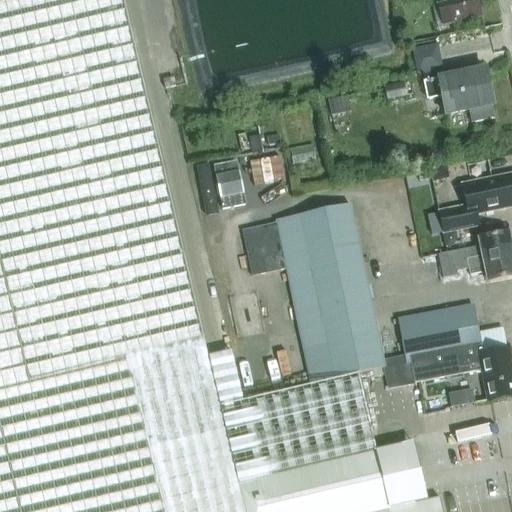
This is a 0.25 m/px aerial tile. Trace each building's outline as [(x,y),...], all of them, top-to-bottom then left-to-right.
[(442,511),(439,497),(414,503),(407,471),(402,444),(375,449),(370,426),(358,377),(248,402),(244,403),(232,353),(220,356),(208,359),(203,341),(123,0),(17,0),(0,4),(0,511),(442,511)] [(442,27),(481,18),(476,0),(443,0),(445,6),(437,8),(442,27)] [(418,76),(441,71),(436,46),(413,51),(418,76)] [(490,108),(493,107),(485,71),(475,73),(473,72),(461,75),(461,76),(424,85),(428,101),(442,98),(446,117),(468,112),(471,124),(493,120),(490,108)] [(174,78),(164,81),(165,90),(176,88),(174,78)] [(384,88),(387,101),(407,96),(404,84),(384,88)] [(253,183),(285,179),(278,135),(251,139),(254,157),(249,157),(253,183)] [(223,210),(245,206),(237,164),(214,169),(223,210)] [(440,213),(438,213),(442,235),(444,235),(478,228),(475,216),(479,215),(511,208),(511,175),(460,187),(465,208),(440,213)] [(385,370),(383,361),(351,207),(300,218),(300,220),(243,232),(252,278),(287,271),(297,318),(311,385),(334,380),(385,370)] [(480,248),(438,257),(443,279),(457,276),(456,273),(469,270),(470,276),(485,273),(487,283),(511,278),(511,253),(511,247),(511,235),(511,234),(479,241),(480,248)] [(398,320),(405,357),(406,364),(482,349),(474,306),(398,320)] [(385,370),(386,379),(388,389),(482,371),(488,401),(511,396),(511,368),(508,349),(483,354),(482,349),(406,364),(405,357),(383,361),(385,370)]
